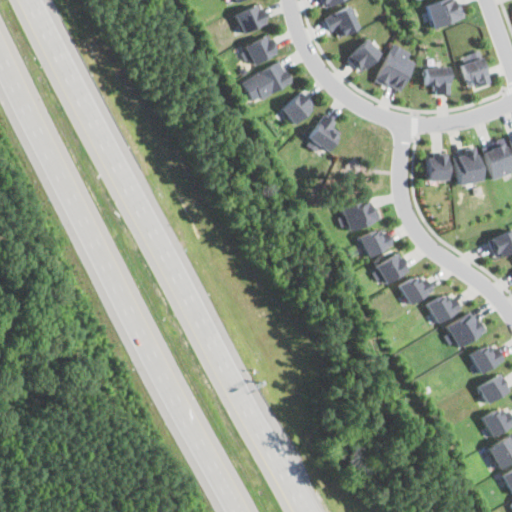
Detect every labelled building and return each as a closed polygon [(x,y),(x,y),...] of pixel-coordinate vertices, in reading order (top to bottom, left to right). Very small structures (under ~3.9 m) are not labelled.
[(252,0),(229,13),(240,31),(263,19),(252,0)] [(319,17),(332,39),(357,25),(345,1),(319,17)] [(426,12),(453,1),(464,27),(436,38),(426,12)] [(237,43),(248,61),(273,50),(262,30),(237,43)] [(344,61),(361,42),(380,62),(362,84),(351,75),(353,72),(344,61)] [(372,81),(375,87),(396,98),(414,65),(392,50),(372,81)] [(468,97),(491,90),(477,51),(455,58),(468,97)] [(235,81),(246,99),(260,91),(264,94),(292,82),(285,70),(279,71),(273,60),(235,81)] [(426,90),(437,89),(438,96),(449,96),(447,87),(446,61),(424,65),(426,90)] [(276,110),(292,122),(312,104),(296,87),(276,110)] [(299,141),(314,149),(318,142),(330,147),(340,133),(328,127),(331,119),(321,112),(299,141)] [(480,150),(491,146),(492,152),(504,150),(511,172),(511,178),(492,188),(480,150)] [(424,152),(432,152),(434,159),(446,158),(448,190),(425,191),(424,152)] [(460,196),(485,188),(476,161),(467,165),(463,156),(451,159),(460,196)] [(337,207),(340,213),(334,216),(339,226),(344,224),(346,230),(378,217),(374,206),(370,208),(366,196),(337,207)] [(365,255),(391,243),(381,224),(356,236),(365,255)] [(491,235),(508,227),(511,236),(511,249),(492,257),(487,247),(494,245),(491,235)] [(372,264),(382,282),(406,268),(396,250),(372,264)] [(406,303),(431,289),(421,271),(396,284),(406,303)] [(424,303),(434,321),(459,307),(448,289),(424,303)] [(446,332),(442,335),(446,343),(451,340),(455,346),(485,328),(479,318),(474,320),(469,310),(442,326),(446,332)] [(501,359),(492,340),(467,353),(476,371),(501,359)] [(473,386),(484,402),(507,387),(496,371),(473,386)] [(511,415),(504,402),(478,417),(488,435),(511,421),(511,415)] [(494,467),(511,457),(511,437),(509,432),(483,445),(494,467)] [(511,490),(511,464),(498,473),(509,492),(511,490)]
